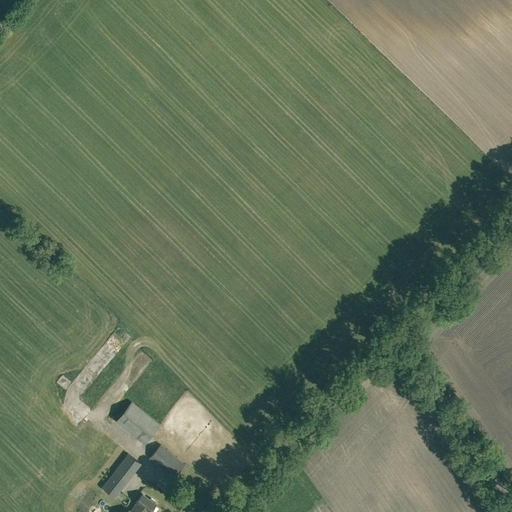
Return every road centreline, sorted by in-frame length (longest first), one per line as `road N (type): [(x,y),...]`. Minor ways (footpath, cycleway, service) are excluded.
road 1 (unclassified): [(233,511),(397,333)]
road 2 (unclassified): [(397,333),(511,502)]
road 3 (unclassified): [(397,333),(511,216)]
